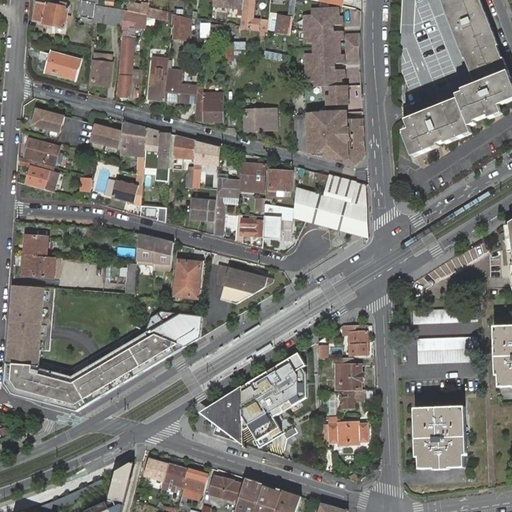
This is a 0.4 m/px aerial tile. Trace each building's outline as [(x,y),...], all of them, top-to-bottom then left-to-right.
[(213,0),(213,7),(244,10),(245,0),(213,0)] [(245,0),(244,10),(243,31),(259,32),(260,22),(254,21),(255,0),(245,0)] [(482,0),(442,0),(447,13),(465,59),(467,59),(477,85),(464,90),(465,92),(458,95),(460,100),(408,122),(411,130),(406,132),(407,135),(405,135),(415,158),(435,150),(432,143),(439,141),(440,145),(446,143),(447,145),(473,135),(471,128),(479,125),(477,122),(490,117),(491,120),(504,115),(501,106),(511,102),(511,86),(509,88),(506,82),(511,79),(511,77),(504,58),(499,47),(500,47),(487,13),(482,16),(480,11),(483,9),(480,1),(482,0)] [(98,5),(83,2),(80,12),(97,16),(97,8),(98,5)] [(37,5),(33,22),(66,29),(69,12),(37,5)] [(126,12),(97,8),(97,16),(96,26),(124,29),(124,25),(126,12)] [(167,22),(170,13),(151,8),(149,17),(167,22)] [(146,15),(126,12),(124,25),(146,27),(146,15)] [(302,20),(304,47),(313,47),(313,52),(339,50),(339,42),(342,42),(342,33),(327,34),(327,37),(325,37),(324,25),(326,25),(327,29),(341,28),(341,20),(337,20),(336,12),(310,14),(311,19),(302,20)] [(170,39),(190,41),(192,17),(172,15),(170,39)] [(271,17),(270,34),(292,36),(294,19),(271,17)] [(228,45),(228,37),(226,37),(226,27),(214,26),(214,45),(228,45)] [(288,37),(270,35),(268,50),(286,52),(288,37)] [(346,36),(347,49),(359,48),(359,46),(360,35),(346,36)] [(124,38),(122,59),(132,61),(134,39),(124,38)] [(245,42),(234,42),(233,58),(245,58),(245,42)] [(348,62),(360,61),(359,48),(347,49),(348,62)] [(339,50),(313,52),(314,57),(305,58),(306,72),(328,70),(327,63),(329,63),(330,67),(343,66),(342,58),(340,58),(339,50)] [(48,63),(45,72),(76,81),(82,62),(51,52),(50,55),(42,53),(39,60),(48,63)] [(105,64),(105,59),(96,58),(92,85),(109,88),(112,65),(105,64)] [(169,61),(154,59),(151,101),(165,102),(168,71),(169,61)] [(122,69),(119,97),(129,98),(131,70),(122,69)] [(328,70),(306,72),(307,85),(316,85),(316,90),(331,88),(345,87),(344,79),(349,79),(348,71),(330,72),(330,75),(328,75),(328,70)] [(168,71),(165,102),(181,103),(181,102),(190,103),(191,88),(182,87),(183,72),(168,71)] [(350,87),(345,87),(331,88),(332,99),(328,100),(329,108),(351,107),(350,87)] [(198,88),(191,88),(190,103),(197,104),(197,100),(198,88)] [(195,122),(226,123),(227,99),(221,99),(221,100),(221,104),(208,104),(208,100),(204,100),(197,100),(197,104),(195,122)] [(37,110),(33,127),(61,134),(65,117),(37,110)] [(247,111),(248,132),(270,131),(270,128),(278,128),(277,113),(269,113),(269,110),(247,111)] [(339,112),(322,114),(322,118),(308,119),(310,153),(325,152),(325,158),(343,157),(343,164),(353,167),(365,154),(363,110),(347,112),(347,119),(340,120),(339,112)] [(148,128),(123,122),(121,156),(138,157),(137,165),(145,165),(146,154),(148,128)] [(95,125),(90,142),(121,150),(122,132),(95,125)] [(148,128),(146,154),(150,154),(149,158),(160,159),(160,167),(170,168),(172,144),(173,135),(162,134),(162,132),(148,128)] [(197,141),(176,136),(174,161),(178,162),(178,158),(192,159),(192,163),(189,163),(188,176),(194,177),(197,141)] [(31,140),(26,157),(48,163),(52,145),(31,140)] [(194,177),(193,189),(198,189),(200,166),(220,167),(222,148),(197,141),(194,177)] [(441,147),(440,145),(439,141),(432,143),(435,150),(441,147)] [(39,164),(21,159),(20,165),(31,168),(27,184),(53,192),(58,174),(38,169),(39,164)] [(244,165),(242,192),(265,193),(266,166),(244,165)] [(366,185),(301,169),(299,189),(367,206),(366,185)] [(272,172),(271,191),(292,192),(292,173),(272,172)] [(82,192),(92,193),(92,181),(82,180),(82,192)] [(215,221),(214,236),(223,238),(225,219),(226,201),(224,201),(224,197),(239,199),(241,182),(228,181),(228,180),(219,180),(217,201),(216,212),(215,219),(215,220),(215,221)] [(140,203),(142,184),(114,182),(112,201),(140,203)] [(367,206),(299,189),(295,219),(368,238),(367,206)] [(192,199),(190,219),(200,220),(201,217),(215,219),(216,212),(217,201),(192,199)] [(140,216),(165,220),(166,210),(142,206),(140,216)] [(266,224),(265,241),(284,243),(285,214),(273,213),(272,224),(266,224)] [(263,238),(265,223),(242,220),(241,229),(243,229),(242,236),(263,238)] [(160,273),(169,274),(174,242),(140,234),(138,263),(148,264),(147,267),(160,269),(160,273)] [(26,237),(25,256),(48,258),(49,238),(26,237)] [(55,279),(56,258),(48,258),(25,256),(24,277),(55,279)] [(126,272),(127,265),(113,264),(112,272),(126,272)] [(127,264),(125,293),(134,293),(136,264),(127,264)] [(178,264),(176,292),(198,294),(200,266),(178,264)] [(218,268),(215,285),(223,286),(221,300),(237,302),(267,282),(269,273),(236,268),(236,270),(218,268)] [(15,286),(9,362),(6,383),(15,396),(81,411),(206,338),(209,315),(166,309),(156,315),(151,328),(78,371),(44,361),(49,288),(15,286)] [(411,312),(411,324),(477,321),(477,309),(411,312)] [(367,326),(343,327),(343,336),(350,336),(351,357),(367,356),(367,326)] [(501,377),(502,388),(511,387),(511,327),(496,328),(498,370),(501,370),(501,377)] [(418,340),(419,364),(479,362),(478,338),(418,340)] [(329,346),(318,345),(317,358),(327,359),(329,346)] [(296,357),(243,391),(244,432),(250,428),(258,442),(281,429),(274,418),(308,399),(308,375),(296,357)] [(347,391),(347,394),(350,394),(350,391),(351,391),(361,390),(362,390),(362,381),(363,381),(363,374),(362,374),(362,366),(353,366),(353,359),(338,359),(338,364),(338,368),(343,367),(343,374),(338,375),(338,389),(344,389),(344,391),(347,391)] [(360,403),(361,390),(351,391),(350,398),(343,398),(342,408),(354,409),(354,402),(360,403)] [(215,437),(244,446),(244,432),(243,399),(224,406),(218,411),(215,414),(214,419),(219,425),(215,437)] [(469,427),(468,409),(417,412),(419,452),(423,452),(423,460),(424,471),(468,469),(467,457),(466,427),(469,427)] [(332,426),(333,445),(342,445),(342,447),(361,445),(361,443),(370,443),(369,425),(360,425),(360,424),(341,425),(341,426),(332,426)] [(247,459),(261,463),(264,453),(250,449),(247,459)] [(332,451),(321,452),(322,471),(333,475),(332,451)] [(146,475),(166,481),(172,463),(151,457),(146,475)] [(172,463),(166,481),(186,487),(191,469),(172,463)] [(130,464),(115,472),(109,504),(92,511),(122,511),(135,466),(130,464)] [(191,469),(186,487),(205,493),(210,475),(191,469)] [(217,477),(211,494),(233,501),(233,504),(236,505),(242,485),(234,482),(234,481),(225,478),(224,479),(217,477)] [(297,511),(302,497),(247,479),(236,511),(297,511)]
